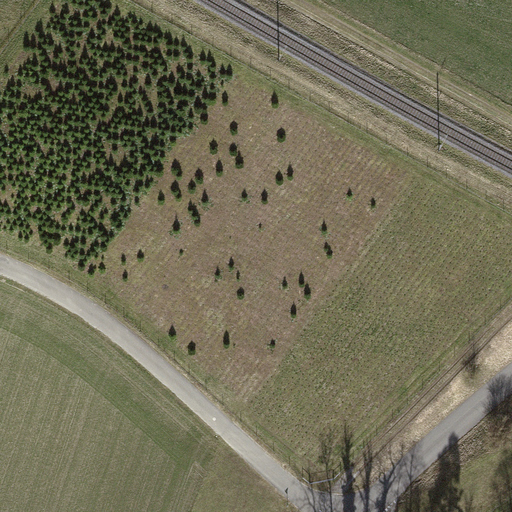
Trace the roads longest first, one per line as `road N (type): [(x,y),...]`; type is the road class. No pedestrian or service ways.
road 1 (track): [(322,511),(118,332),(0,264)]
road 2 (track): [(321,510),(511,311)]
road 3 (track): [(511,126),(286,0)]
road 4 (tertiary): [(366,511),(511,380)]
